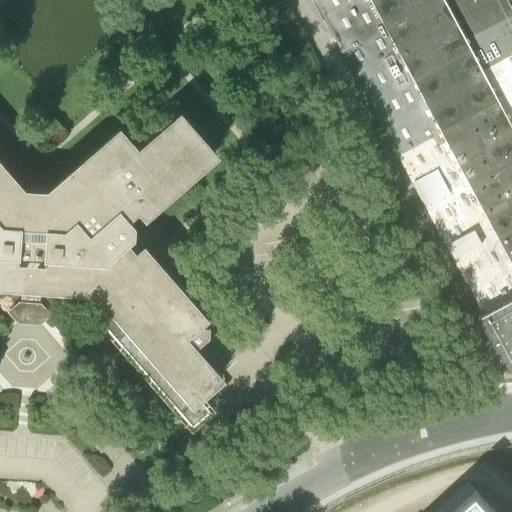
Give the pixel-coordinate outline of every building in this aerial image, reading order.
[(372,167),(398,153),(483,312),(511,296),(511,7),(511,5),(511,3),(511,0),(315,0),(382,125),(357,139),(372,167)] [(0,282),(20,284),(29,285),(39,286),(100,290),(118,311),(106,321),(194,422),(211,407),(200,395),(221,376),(195,347),(210,333),(211,324),(201,323),(199,324),(197,322),(205,316),(146,248),(140,254),(129,242),(132,240),(134,238),(132,235),(132,224),(135,221),(131,216),(143,206),(148,212),(216,152),(182,114),(141,151),(122,129),(54,189),(48,182),(30,181),(23,187),(0,160),(0,282)] [(20,299),(9,308),(18,319),(28,319),(37,320),(47,311),(38,300),(39,286),(29,285),(20,284),(20,299)] [(511,296),(483,312),(479,314),(508,369),(511,366),(511,296)] [(452,354),(428,346),(424,357),(441,362),(449,365),(452,354)] [(437,373),(441,362),(424,357),(417,355),(414,365),(437,373)] [(494,511),(469,483),(435,511),(494,511)]
